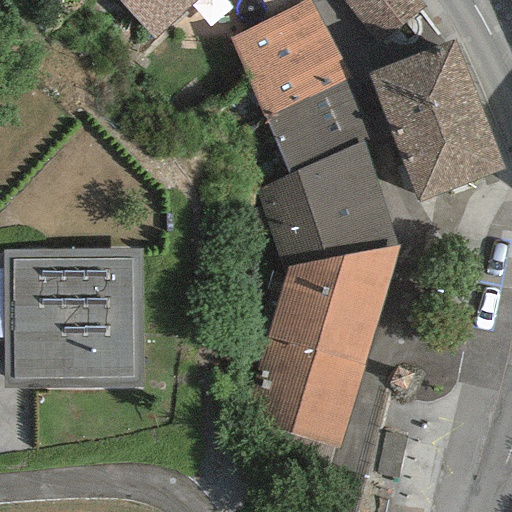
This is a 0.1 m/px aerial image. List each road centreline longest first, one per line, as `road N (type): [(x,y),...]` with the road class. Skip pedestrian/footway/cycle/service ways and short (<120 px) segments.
road 1 (residential): [(331,511),(379,360),(405,346),(511,370)]
road 2 (residential): [(0,489),(144,488),(183,511)]
